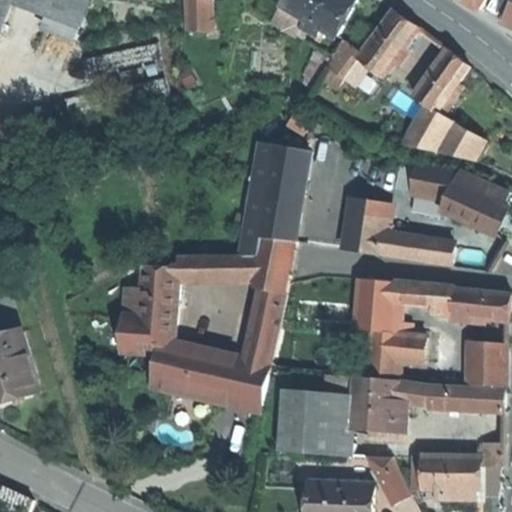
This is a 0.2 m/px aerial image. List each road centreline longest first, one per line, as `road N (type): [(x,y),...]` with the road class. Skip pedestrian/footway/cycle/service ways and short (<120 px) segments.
road 1 (residential): [(511,288),(313,259)]
road 2 (residential): [(0,452),(116,511)]
